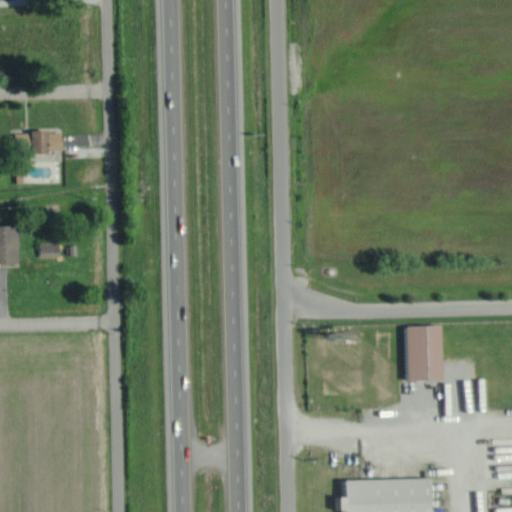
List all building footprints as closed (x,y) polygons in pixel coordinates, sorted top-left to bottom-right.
[(35,151),(66,151),(66,131),(35,130),(35,151)] [(34,143),(34,132),(19,132),(18,143),(34,143)] [(21,225),(0,225),(0,263),(22,263),(21,225)] [(62,241),(42,241),(42,256),(62,256),(62,241)] [(409,380),(447,379),(446,324),(408,325),(409,380)] [(435,511),(435,478),(349,479),(350,497),(339,497),(340,510),(351,510),(350,511),(435,511)]
